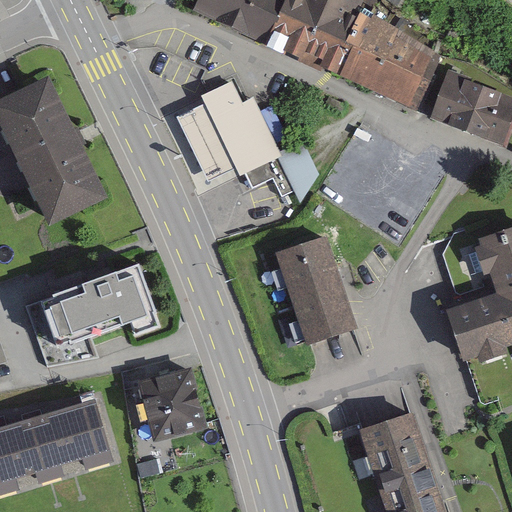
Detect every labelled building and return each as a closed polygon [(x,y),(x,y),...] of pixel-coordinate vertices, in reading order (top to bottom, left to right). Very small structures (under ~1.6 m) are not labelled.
[(287,0),(205,0),(201,9),(266,48),(287,0)] [(367,0),(287,0),(266,48),(338,79),(360,17),(367,0)] [(373,94),(401,35),(373,19),(371,24),(360,17),(338,79),(373,94)] [(441,60),(401,35),(373,94),(416,114),(441,60)] [(204,93),(208,103),(187,113),(179,117),(214,189),(219,186),(248,173),(258,193),(274,186),(281,182),(289,200),(301,194),(311,203),(331,178),(312,138),(292,147),(263,87),(254,92),(245,73),(204,93)] [(511,135),(511,99),(450,75),(432,120),(506,149),(511,135)] [(50,83),(0,107),(0,129),(50,232),(108,203),(50,83)] [(511,237),(486,246),(505,299),(452,314),(471,371),(511,357),(511,237)] [(346,239),(283,258),(310,350),(373,331),(346,239)] [(140,272),(42,307),(58,354),(132,329),(136,342),(161,333),(140,272)] [(0,325),(0,358),(10,355),(0,325)] [(205,372),(143,389),(160,450),(223,432),(205,372)] [(93,402),(0,429),(0,480),(107,449),(93,402)] [(465,511),(436,412),(365,433),(388,511),(465,511)]
